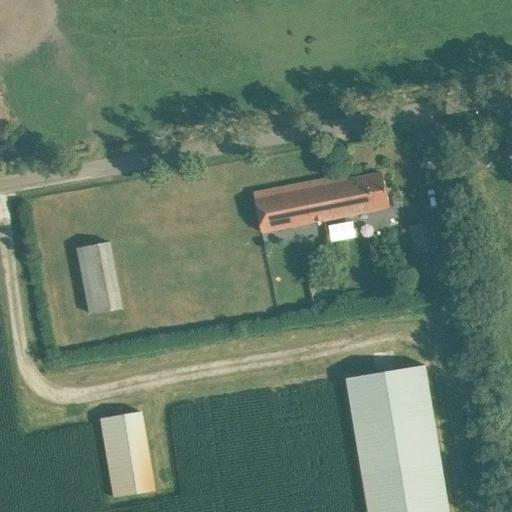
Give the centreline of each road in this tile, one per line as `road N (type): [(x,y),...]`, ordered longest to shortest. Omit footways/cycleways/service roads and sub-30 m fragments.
road 1 (unclassified): [(433,335),(67,397),(43,389),(27,369),(0,213)]
road 2 (unclassified): [(0,185),(511,92)]
